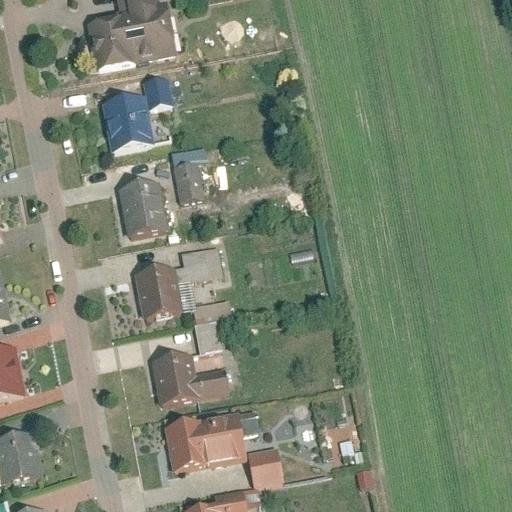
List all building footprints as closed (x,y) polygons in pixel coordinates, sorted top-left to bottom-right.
[(159,0),(156,0),(125,6),(129,28),(88,36),(95,71),(170,57),(159,0)] [(163,86),(143,90),(148,118),(168,114),(163,86)] [(134,110),(105,116),(112,156),(142,151),(134,110)] [(193,174),(173,178),(180,210),(199,206),(193,174)] [(150,193),(121,198),(128,239),(158,233),(150,193)] [(218,255),(183,263),(189,288),(223,280),(218,255)] [(166,279),(137,284),(145,325),(174,319),(166,279)] [(216,330),(195,334),(201,363),(222,359),(216,330)] [(0,408),(15,405),(4,353),(0,353),(0,408)] [(180,361),(153,367),(164,418),(222,406),(217,380),(186,387),(180,361)] [(226,427),(167,439),(173,474),(233,463),(226,427)] [(0,495),(31,490),(23,448),(0,452),(0,495)] [(276,458),(245,464),(252,496),(282,490),(276,458)]
